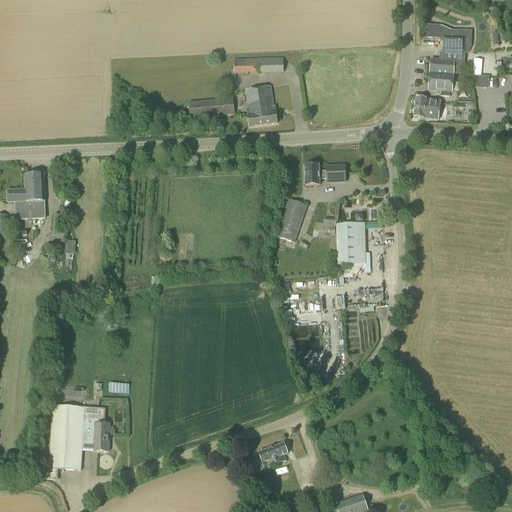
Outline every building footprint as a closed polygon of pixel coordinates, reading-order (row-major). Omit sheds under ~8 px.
[(438,37),(438,24),(425,24),(425,37),(438,37)] [(463,54),(463,39),(442,38),(442,54),(443,54),(443,60),(430,60),(428,92),(441,93),(440,97),(449,98),(450,94),(452,94),(454,71),(456,72),(457,54),(463,54)] [(234,75),(248,75),(248,74),(284,73),(283,59),(234,60),(234,75)] [(492,74),(492,65),(484,65),(483,74),(492,74)] [(474,84),(475,76),(459,75),(458,81),(467,82),(467,84),(474,84)] [(485,133),(484,82),(476,82),(477,133),(485,133)] [(274,109),(271,89),(246,93),(250,119),(248,120),(250,130),(278,126),(276,116),(275,116),(274,109)] [(441,102),(415,98),(413,119),(439,122),(441,102)] [(139,99),(114,100),(115,110),(140,109),(139,99)] [(190,121),(235,116),(233,100),(189,105),(190,121)] [(319,172),(318,166),(305,167),(305,188),(319,187),(319,180),(327,180),(327,184),(345,183),(345,167),(327,168),(327,172),(319,172)] [(6,204),(15,204),(45,202),(44,175),(24,176),(24,190),(6,191),(6,204)] [(295,244),(307,207),(289,201),(276,238),(295,244)] [(45,202),(15,204),(15,221),(46,220),(45,202)] [(60,228),(61,215),(53,215),(53,228),(51,228),(51,237),(48,236),(48,250),(59,250),(59,244),(61,244),(61,229),(60,228)] [(0,236),(8,236),(7,216),(0,216),(0,236)] [(338,265),(365,265),(364,225),(336,225),(338,265)] [(306,252),(309,246),(301,242),(298,247),(306,252)] [(382,321),(380,307),(374,308),(377,322),(382,321)] [(105,424),(105,410),(83,409),(84,389),(55,388),(54,407),(53,407),(49,470),(81,472),(82,450),(93,451),(93,452),(109,453),(110,425),(105,424)] [(268,469),(286,462),(284,457),(288,455),(284,445),(258,454),(262,465),(266,464),(268,469)] [(309,509),(324,503),(319,490),(304,496),(309,509)] [(337,511),(368,511),(363,496),(335,506),(337,511)]
